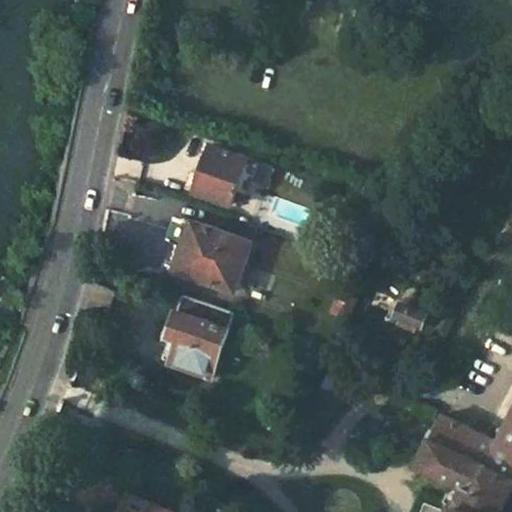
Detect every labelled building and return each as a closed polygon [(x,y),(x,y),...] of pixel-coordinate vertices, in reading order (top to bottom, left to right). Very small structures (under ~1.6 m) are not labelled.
[(213,145),(195,193),(231,206),(248,158),(213,145)] [(193,223),(176,272),(234,294),(253,244),(193,223)] [(183,298),(167,341),(177,345),(170,365),(211,381),(234,317),(183,298)] [(403,303),(398,317),(403,320),(401,326),(413,331),(415,325),(421,327),(427,313),(422,311),(423,305),(409,299),(407,305),(403,303)] [(337,331),(314,323),(310,335),(333,343),(337,331)] [(462,489),(451,511),(502,511),(511,493),(511,416),(498,444),(441,416),(419,467),(462,489)] [(172,511),(131,495),(123,511),(172,511)]
